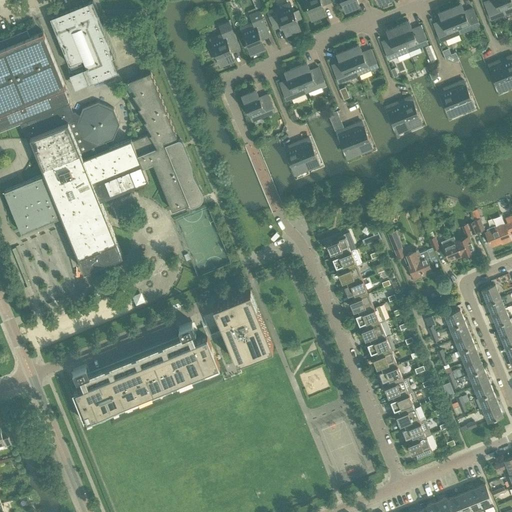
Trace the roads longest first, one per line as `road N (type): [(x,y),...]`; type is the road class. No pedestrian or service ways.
road 1 (residential): [(402,484),(225,81),(425,0)]
road 2 (residential): [(31,375),(208,303)]
road 3 (residential): [(511,260),(465,281),(511,399)]
road 4 (residential): [(87,511),(31,375)]
